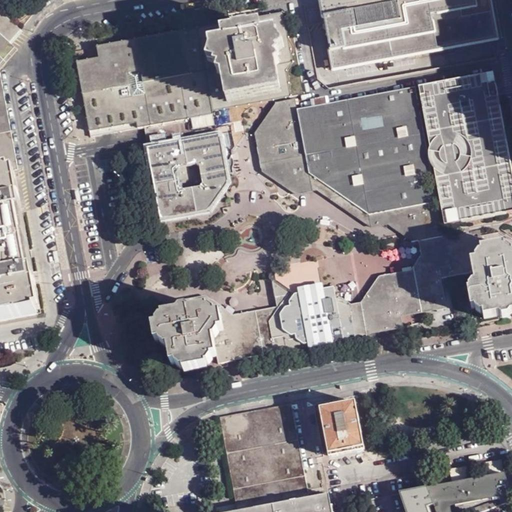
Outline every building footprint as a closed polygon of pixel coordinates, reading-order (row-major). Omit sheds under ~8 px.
[(0,0),(0,37),(6,44),(17,32),(0,15),(0,0)] [(318,0),(332,71),(343,69),(497,40),(489,0),(318,0)] [(80,64),(94,134),(139,125),(141,130),(217,115),(216,112),(295,96),(290,70),(297,62),(287,14),(232,24),(100,49),(102,61),(80,64)] [(0,169),(9,167),(17,166),(0,87),(0,59),(11,48),(6,44),(0,37),(0,169)] [(444,226),(511,212),(511,177),(495,89),(495,88),(492,76),(418,90),(430,151),(428,157),(429,166),(434,172),(444,226)] [(253,137),(261,172),(295,194),(316,190),(369,226),(383,222),(399,234),(399,235),(413,244),(441,239),(412,90),(363,100),(308,110),(306,99),(274,106),(253,137)] [(415,90),(412,90),(441,239),(443,238),(442,232),(429,166),(428,157),(415,90)] [(150,151),(164,223),(214,213),(232,183),(223,137),(150,151)] [(39,310),(9,167),(0,169),(0,317),(36,310),(39,310)] [(295,194),(261,172),(261,174),(295,198),(317,194),(371,231),(388,227),(399,235),(399,234),(383,222),(369,226),(316,190),(295,194)] [(401,246),(348,256),(364,338),(404,330),(401,319),(447,311),(441,281),(472,275),(469,262),(479,259),(477,247),(484,245),(482,243),(466,234),(443,238),(441,239),(413,244),(401,246)] [(469,262),(472,275),(473,282),(474,285),(472,286),(469,291),(470,293),(468,293),(472,311),(475,310),(476,312),(481,316),(484,316),(484,321),(499,318),(502,320),(510,318),(511,315),(511,314),(511,253),(507,250),(505,251),(504,246),(496,248),(486,250),(484,245),(477,247),(479,259),(469,262)] [(183,372),(184,375),(207,371),(207,367),(209,367),(213,362),(213,359),(216,359),(217,366),(308,348),(309,351),(334,346),(333,345),(356,340),(356,339),(359,338),(364,338),(348,256),(344,257),(268,271),(274,310),(233,317),(227,318),(201,298),(184,301),(177,311),(173,316),(162,318),(163,321),(161,321),(156,326),(157,328),(153,329),(156,345),(160,345),(160,346),(166,350),(168,350),(171,367),(175,366),(177,369),(181,372),(183,372)] [(0,320),(36,313),(36,310),(0,317),(0,320)] [(357,404),(321,411),(329,457),(365,450),(357,404)] [(236,511),(270,511),(310,505),(292,408),(220,421),(236,511)] [(505,475),(428,489),(434,504),(436,511),(449,511),(448,506),(499,496),(501,506),(502,505),(511,502),(505,475)] [(428,489),(401,494),(406,511),(427,511),(426,507),(434,504),(428,489)] [(311,503),(310,505),(270,511),(333,511),(331,500),(311,503)]
